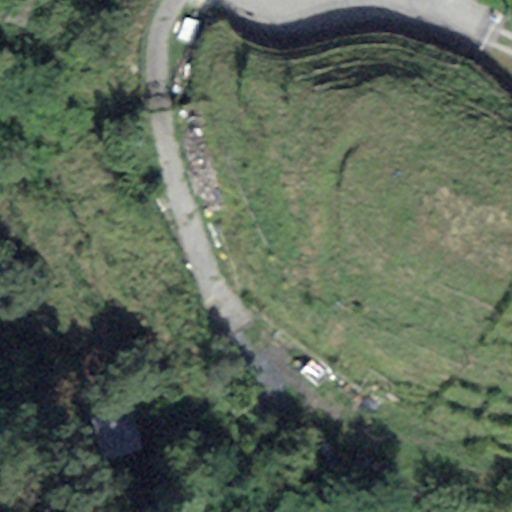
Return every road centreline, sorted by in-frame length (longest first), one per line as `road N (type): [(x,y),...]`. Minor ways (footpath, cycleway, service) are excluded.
road 1 (track): [(173,0),(156,96),(206,266),(253,358),(348,429),(511,480)]
road 2 (track): [(393,0),(511,50)]
